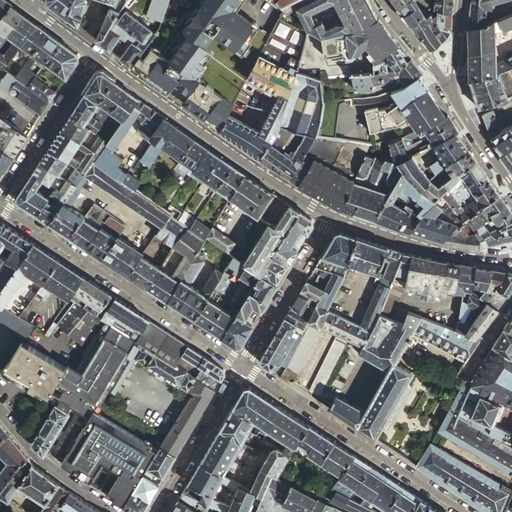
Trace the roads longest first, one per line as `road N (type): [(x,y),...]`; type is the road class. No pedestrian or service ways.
road 1 (tertiary): [(243,366),(0,206)]
road 2 (tertiary): [(95,55),(327,216)]
road 3 (tertiary): [(464,511),(243,366)]
road 4 (tertiary): [(327,216),(454,256),(511,260)]
road 5 (residential): [(95,55),(0,200)]
road 6 (residential): [(327,216),(243,366)]
road 7 (residential): [(157,511),(243,366)]
road 8 (residential): [(0,412),(55,471),(118,511)]
